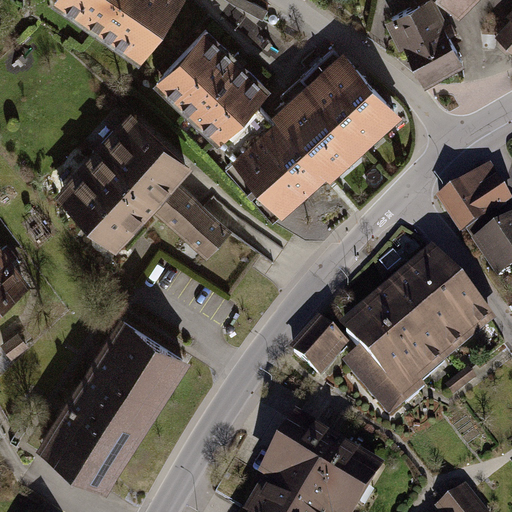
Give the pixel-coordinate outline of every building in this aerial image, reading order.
[(179,0),(55,0),(140,58),(179,0)] [(268,10),(250,0),(230,0),(263,19),(268,10)] [(423,0),(392,16),(424,79),(462,60),(431,0),(423,0)] [(511,17),(511,22),(499,37),(511,48),(511,17)] [(268,88),(206,29),(157,80),(218,138),(256,100),(268,88)] [(374,129),(394,110),(346,56),(344,58),(334,47),(315,63),(374,129)] [(374,129),(315,63),(301,76),(311,87),(359,142),(374,129)] [(359,142),(311,87),(278,116),(279,117),(274,121),(322,176),(328,171),(327,170),(359,142)] [(322,176),(274,121),(256,100),(218,138),(235,157),(251,175),(242,183),(273,218),(284,208),(285,210),(322,176)] [(135,120),(66,195),(117,242),(152,203),(174,180),(186,166),(135,120)] [(226,164),(242,183),(251,175),(235,157),(226,164)] [(488,168),(441,200),(463,232),(469,228),(492,213),(510,201),(488,168)] [(162,211),(183,189),(174,180),(152,203),(162,211)] [(162,211),(207,252),(228,230),(183,189),(162,211)] [(479,242),(478,243),(499,275),(511,267),(511,219),(501,227),(492,213),(469,228),(479,242)] [(0,299),(24,282),(0,249),(0,299)] [(490,318),(436,255),(409,279),(463,341),(490,318)] [(463,341),(409,279),(393,293),(394,294),(378,307),(430,368),(463,341)] [(430,368),(378,307),(346,334),(362,352),(349,363),(390,410),(416,389),(412,384),(430,368)] [(124,321),(84,383),(142,421),(182,359),(124,321)] [(348,346),(320,322),(294,352),(318,372),(337,350),(341,354),(348,346)] [(19,334),(5,345),(13,355),(27,344),(19,334)] [(142,421),(84,383),(44,444),(102,482),(142,421)] [(377,467),(300,422),(267,477),(277,483),(259,511),(350,511),(356,504),(354,503),(364,487),(365,488),(377,467)] [(259,511),(277,483),(267,477),(246,511),(259,511)] [(374,493),(365,488),(364,487),(354,503),(356,504),(365,509),(374,493)] [(477,511),(461,492),(439,509),(441,511),(477,511)]
